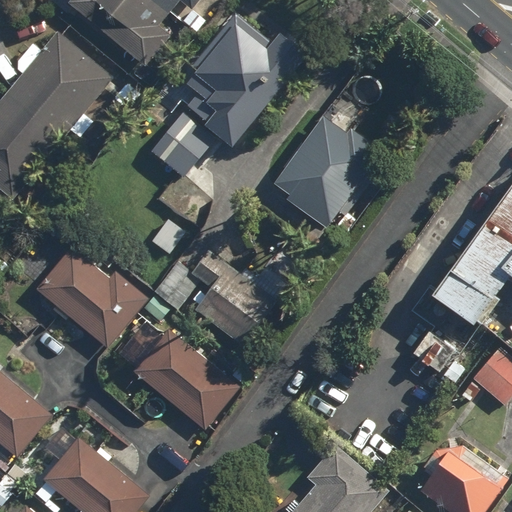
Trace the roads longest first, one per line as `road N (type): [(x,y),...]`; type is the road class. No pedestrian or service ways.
road 1 (residential): [(185,511),(511,60)]
road 2 (unknown): [(203,487),(45,347)]
